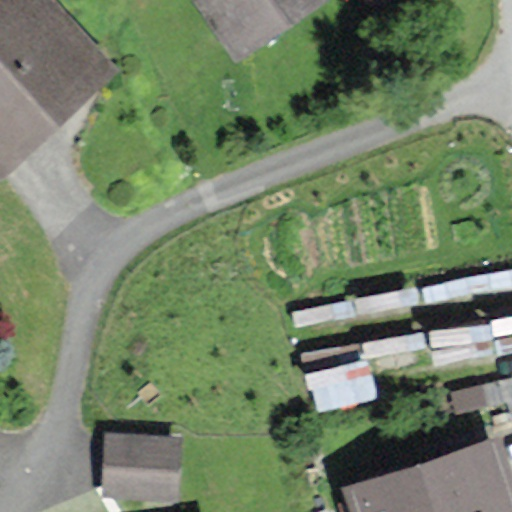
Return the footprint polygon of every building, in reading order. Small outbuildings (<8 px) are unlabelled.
[(45,0),(9,0),(0,8),(0,171),(111,72),(45,0)] [(203,0),(239,52),(315,0),(203,0)] [(295,300),(305,402),(375,395),(372,365),(420,360),(414,289),(295,300)] [(178,445),(108,440),(104,490),(175,495),(178,445)] [(511,511),(511,492),(496,444),(350,493),(356,511),(511,511)]
